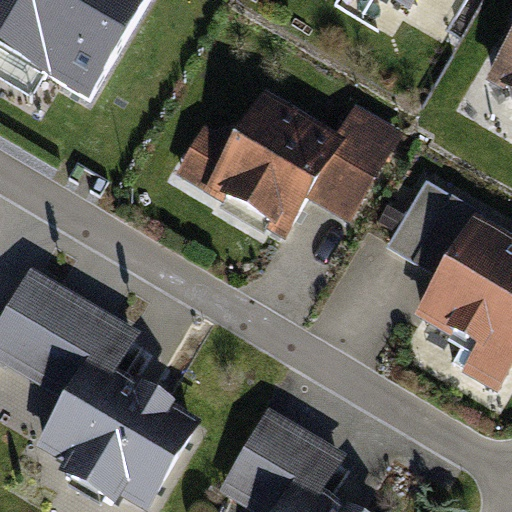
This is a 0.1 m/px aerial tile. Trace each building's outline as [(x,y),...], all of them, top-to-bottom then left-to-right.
[(158,0),(0,0),(0,83),(80,135),(158,0)] [(393,0),(412,10),(417,0),(393,0)] [(511,60),(500,83),(511,89),(511,60)] [(268,105),(214,197),(289,241),(343,149),(268,105)] [(511,251),(477,231),(426,319),(471,345),(457,369),(497,392),(511,366),(511,251)] [(158,356),(36,277),(0,332),(0,351),(74,399),(42,447),(142,511),(143,511),(195,432),(134,392),(158,356)] [(274,419),(229,494),(259,511),(338,511),(336,510),(360,470),(274,419)]
